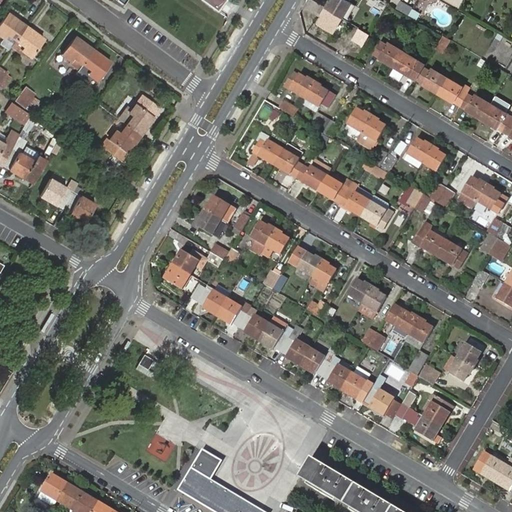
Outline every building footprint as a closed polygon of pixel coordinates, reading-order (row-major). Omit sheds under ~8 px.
[(226,0),(203,0),(219,13),(228,1),(226,0)] [(330,1),(326,8),(342,18),(350,4),(343,0),(333,0),(332,2),(330,1)] [(444,0),(459,9),(464,0),(444,0)] [(407,16),(412,9),(401,2),(396,10),(407,16)] [(342,18),(326,8),(322,16),(323,17),(319,24),(334,33),(342,18)] [(15,42),(25,27),(7,14),(0,24),(0,35),(5,39),(0,45),(9,50),(15,42)] [(43,40),(25,27),(15,42),(23,48),(21,51),(31,58),(43,40)] [(354,39),(364,46),(371,35),(360,29),(354,39)] [(451,41),(450,41),(443,37),(436,50),(443,54),(451,41)] [(81,65),(92,51),(74,38),(61,55),(71,62),(73,60),(81,65)] [(373,56),(395,69),(404,53),(387,43),(386,45),(381,42),(373,56)] [(110,64),(92,51),(81,65),(89,71),(87,74),(97,81),(110,64)] [(404,53),(395,69),(417,82),(425,68),(418,64),(420,62),(404,53)] [(70,64),(78,70),(81,65),(73,60),(71,62),(70,64)] [(78,70),(77,72),(85,78),(87,74),(89,71),(81,65),(78,70)] [(425,68),(417,82),(438,94),(447,78),(431,69),(429,71),(425,68)] [(305,100),(315,83),(308,78),(306,80),(300,76),(291,91),(305,100)] [(447,78),(438,94),(460,107),(468,94),(470,92),(463,88),(447,78)] [(322,87),(315,83),(305,100),(302,105),(317,113),(319,109),(320,110),(323,105),(330,109),(336,98),(321,89),(322,87)] [(155,84),(150,90),(164,101),(169,95),(155,84)] [(25,88),(16,101),(24,107),(33,95),(25,88)] [(468,94),(460,107),(482,121),(492,105),(474,95),(474,97),(468,94)] [(286,102),(281,110),(295,118),(300,110),(286,102)] [(128,108),(118,120),(124,125),(139,137),(153,117),(136,104),(131,110),(128,108)] [(492,105),(482,121),(503,133),(511,119),(506,116),(507,114),(492,105)] [(25,127),(31,117),(17,109),(12,118),(25,127)] [(363,134),(373,117),(365,112),(365,115),(356,110),(348,125),(363,134)] [(323,135),(331,122),(318,114),(313,124),(317,127),(315,130),(323,135)] [(380,121),(373,117),(363,134),(360,140),(359,142),(374,150),(386,127),(379,123),(380,121)] [(511,119),(503,133),(511,137),(511,119)] [(307,120),(305,124),(315,130),(317,127),(313,124),(307,120)] [(339,127),(331,122),(323,135),(331,140),(339,127)] [(126,155),(139,137),(124,125),(118,133),(116,130),(108,141),(105,139),(99,146),(111,154),(112,152),(116,147),(126,155)] [(360,140),(363,134),(348,125),(345,131),(360,140)] [(65,126),(58,137),(64,141),(72,131),(65,126)] [(0,142),(4,145),(8,138),(0,133),(0,142)] [(331,140),(323,135),(316,147),(323,151),(327,145),(330,147),(341,154),(345,148),(339,144),(331,140)] [(0,165),(1,166),(17,140),(10,136),(8,138),(4,145),(0,142),(0,165)] [(343,137),(339,144),(345,148),(353,152),(357,145),(343,137)] [(17,140),(1,166),(23,179),(32,185),(45,163),(36,158),(33,162),(19,153),(25,143),(18,138),(17,140)] [(400,139),(394,148),(402,154),(408,144),(400,139)] [(423,164),(433,148),(425,143),(424,144),(417,140),(408,155),(423,164)] [(255,155),(275,167),(284,152),(268,142),(267,144),(262,142),(255,155)] [(122,160),(126,155),(116,147),(112,152),(122,160)] [(440,151),(433,148),(423,164),(437,173),(447,158),(439,153),(440,151)] [(382,170),(390,155),(382,151),(374,165),(382,170)] [(284,152),(275,167),(296,179),(304,166),(299,163),(300,161),(284,152)] [(397,159),(390,155),(382,170),(389,174),(397,159)] [(374,165),(366,160),(362,168),(369,172),(374,165)] [(315,161),(312,168),(328,177),(332,171),(315,161)] [(304,166),(296,179),(319,193),(328,177),(312,168),(310,170),(304,166)] [(328,177),(319,193),(340,206),(348,192),(342,188),(343,187),(328,177)] [(478,202),(488,186),(481,182),(480,183),(473,178),(464,194),(478,202)] [(348,179),(343,187),(342,188),(348,192),(353,183),(348,179)] [(63,209),(73,193),(65,189),(50,180),(41,196),(57,206),(63,209)] [(73,193),(76,187),(69,182),(65,189),(73,193)] [(353,183),(348,192),(353,195),(354,193),(372,203),(375,198),(358,188),(359,186),(353,183)] [(385,184),(380,191),(387,195),(391,188),(385,184)] [(409,205),(416,209),(425,195),(410,186),(400,204),(407,208),(409,205)] [(438,203),(446,190),(440,186),(431,199),(433,200),(438,203)] [(496,191),(488,186),(478,202),(493,211),(502,196),(495,192),(496,191)] [(82,190),(76,187),(73,193),(79,197),(82,190)] [(454,194),(446,190),(438,203),(446,208),(454,194)] [(348,192),(340,206),(363,219),(372,203),(354,193),(353,195),(348,192)] [(79,197),(73,193),(63,209),(69,213),(85,222),(94,206),(79,197)] [(459,202),(473,210),(475,208),(478,202),(464,194),(459,202)] [(425,195),(416,209),(425,213),(433,200),(431,199),(425,195)] [(209,203),(204,211),(228,225),(237,209),(214,197),(210,204),(209,203)] [(493,211),(478,202),(475,208),(485,214),(486,213),(491,216),(493,211)] [(372,203),(363,219),(384,231),(393,216),(372,203)] [(50,217),(56,221),(63,209),(57,206),(50,217)] [(63,209),(56,221),(62,225),(69,213),(63,209)] [(228,225),(204,211),(200,219),(201,220),(197,227),(219,239),(228,225)] [(242,233),(251,218),(244,214),(234,229),(242,233)] [(496,237),(503,225),(495,220),(488,232),(492,235),(496,237)] [(266,247),(276,229),(269,225),(268,227),(261,222),(252,238),(257,241),(266,247)] [(415,244),(438,257),(447,242),(431,233),(433,228),(426,224),(415,244)] [(511,229),(503,225),(496,237),(499,239),(505,243),(511,229)] [(284,234),(276,229),(266,247),(273,251),(282,256),(291,240),(283,236),(284,234)] [(484,250),(490,254),(499,239),(496,237),(492,235),(484,250)] [(499,239),(490,254),(502,261),(511,246),(505,243),(499,239)] [(257,241),(251,251),(260,257),(262,254),(266,247),(257,241)] [(447,242),(438,257),(461,271),(469,255),(447,242)] [(215,246),(211,253),(211,254),(224,261),(225,262),(227,258),(229,255),(215,246)] [(266,247),(262,254),(269,258),(273,251),(266,247)] [(313,278),(323,261),(316,256),(315,258),(298,248),(289,264),(313,278)] [(232,249),(229,255),(227,258),(225,262),(232,266),(239,253),(232,249)] [(173,265),(191,276),(202,257),(195,252),(192,256),(184,252),(180,259),(178,257),(173,265)] [(224,261),(211,254),(207,261),(220,268),(224,261)] [(331,265),(323,261),(313,278),(328,286),(337,271),(330,267),(331,265)] [(183,290),(191,276),(173,265),(168,273),(171,275),(167,281),(183,290)] [(481,271),(473,283),(482,289),(489,276),(481,271)] [(273,272),(265,286),(273,291),(281,277),(273,272)] [(363,304),(373,287),(366,283),(365,285),(358,281),(349,296),(363,304)] [(191,299),(199,304),(207,290),(200,285),(191,299)] [(511,289),(506,285),(497,300),(511,309),(511,289)] [(381,292),(373,287),(363,304),(378,313),(387,298),(379,293),(381,292)] [(218,318),(228,300),(213,291),(212,293),(207,290),(199,304),(204,307),(203,308),(218,318)] [(242,309),(228,300),(218,318),(225,323),(227,321),(239,328),(248,314),(242,310),(242,309)] [(318,309),(314,315),(321,319),(328,305),(322,302),(318,309)] [(312,305),(308,311),(314,315),(318,309),(312,305)] [(404,311),(395,305),(386,321),(395,326),(404,311)] [(330,308),(323,320),(327,323),(329,324),(337,312),(330,308)] [(410,336),(420,319),(412,314),(411,316),(404,311),(395,326),(410,336)] [(254,318),(248,314),(239,328),(252,336),(251,337),(260,342),(270,325),(255,316),(254,318)] [(426,323),(420,319),(410,336),(407,342),(421,351),(434,329),(426,325),(426,323)] [(36,334),(41,326),(35,323),(30,331),(36,334)] [(284,334),(270,325),(260,342),(267,347),(268,345),(281,353),(290,339),(284,335),(284,334)] [(290,339),(295,330),(288,327),(284,334),(284,335),(290,339)] [(298,333),(295,330),(290,339),(296,342),(297,341),(299,336),(298,333)] [(365,340),(372,344),(378,334),(371,330),(365,340)] [(372,344),(370,347),(378,352),(380,349),(386,339),(378,334),(372,344)] [(457,359),(474,369),(479,362),(477,361),(486,347),(470,337),(457,359)] [(301,367),(311,350),(297,341),(296,342),(290,339),(281,353),(295,361),(294,363),(301,367)] [(326,359),(311,350),(301,367),(309,372),(310,370),(323,378),(331,364),(325,360),(326,359)] [(422,352),(412,368),(421,374),(426,366),(430,358),(422,352)] [(156,363),(145,356),(139,365),(151,372),(156,363)] [(470,376),(474,369),(457,359),(449,373),(465,383),(469,375),(470,376)] [(337,367),(331,364),(323,378),(336,385),(335,387),(343,392),(353,375),(338,366),(337,367)] [(421,374),(419,377),(433,386),(440,375),(426,366),(421,374)] [(357,368),(353,375),(365,382),(369,375),(357,368)] [(412,368),(410,372),(419,377),(421,374),(412,368)] [(365,382),(353,375),(343,392),(352,397),(353,396),(365,403),(373,389),(367,385),(368,383),(365,382)] [(379,392),(373,389),(365,403),(378,411),(377,412),(385,417),(395,400),(380,390),(379,392)] [(418,397),(410,392),(402,405),(410,410),(418,397)] [(425,419),(442,429),(454,408),(437,397),(425,419)] [(402,405),(395,416),(409,424),(410,422),(420,428),(418,432),(440,445),(444,439),(439,435),(442,429),(425,419),(424,421),(422,420),(424,418),(410,410),(402,405)] [(164,461),(174,447),(159,437),(149,451),(164,461)] [(207,452),(185,488),(223,511),(257,511),(211,483),(212,481),(223,463),(207,452)] [(475,472),(496,484),(506,466),(486,454),(475,472)] [(357,511),(398,511),(311,459),(299,478),(357,511)] [(511,491),(511,469),(506,466),(496,484),(511,492),(511,491)] [(58,501),(68,484),(52,475),(42,491),(58,501)] [(211,483),(257,511),(262,511),(212,481),(211,483)] [(74,511),(84,494),(68,484),(58,501),(74,511)] [(183,491),(217,511),(223,511),(185,488),(183,491)] [(55,507),(58,501),(42,491),(38,497),(55,507)] [(75,511),(94,511),(100,503),(84,494),(74,511),(75,511)] [(114,511),(100,503),(94,511),(114,511)]
